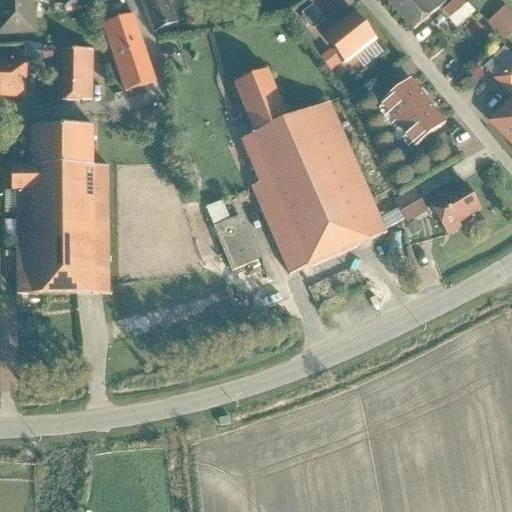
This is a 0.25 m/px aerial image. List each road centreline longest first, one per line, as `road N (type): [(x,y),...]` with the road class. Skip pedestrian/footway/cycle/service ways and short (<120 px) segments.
road 1 (residential): [(511,267),(402,327),(254,386),(165,411),(0,427)]
road 2 (residential): [(133,0),(167,97),(116,110),(0,109)]
road 3 (residential): [(511,169),(368,0)]
